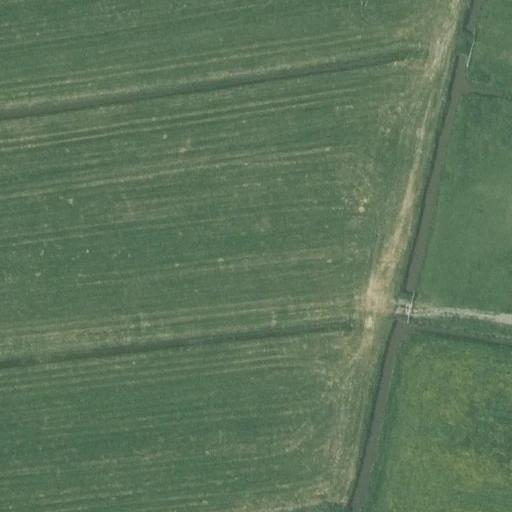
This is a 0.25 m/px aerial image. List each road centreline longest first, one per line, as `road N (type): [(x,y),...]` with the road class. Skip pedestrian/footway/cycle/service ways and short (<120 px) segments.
road 1 (track): [(370,366),(0,413)]
road 2 (track): [(447,45),(379,288),(391,305)]
road 3 (track): [(338,511),(378,329),(391,305)]
road 4 (track): [(391,305),(511,319)]
